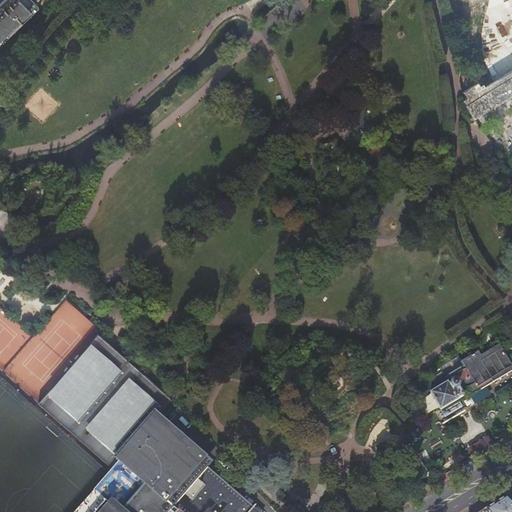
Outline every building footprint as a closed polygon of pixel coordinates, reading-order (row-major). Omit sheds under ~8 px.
[(30,0),(3,0),(0,3),(0,42),(37,7),(30,0)] [(468,14),(462,0),(445,0),(454,20),(468,14)] [(511,0),(479,0),(485,13),(502,6),(511,1),(511,0)] [(511,76),(490,90),(488,86),(484,88),(482,85),(467,94),(471,101),(465,104),(477,123),(511,100),(511,76)] [(345,171),(334,141),(329,143),(322,146),(333,175),(345,171)] [(449,385),(448,382),(431,392),(441,409),(459,399),(458,398),(465,394),(464,393),(469,390),(468,388),(476,385),(479,391),(511,370),(511,365),(500,345),(482,356),(479,352),(463,362),(472,378),(466,381),(464,379),(460,382),(459,380),(457,379),(455,380),(453,381),(453,383),(449,385)] [(478,456),(499,442),(494,433),(483,440),(472,446),(478,456)] [(419,457),(400,469),(411,488),(431,475),(419,457)] [(511,511),(511,503),(506,497),(482,511),(511,511)]
